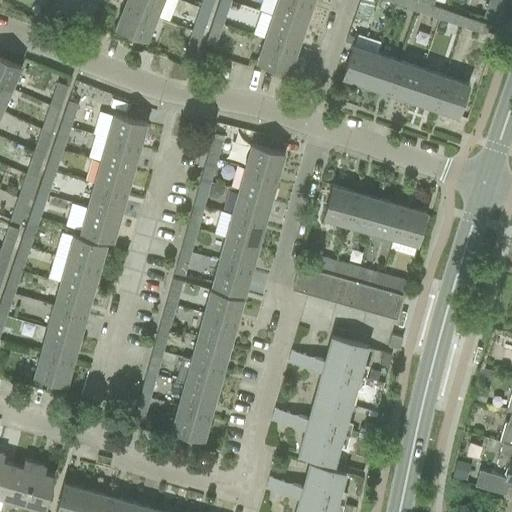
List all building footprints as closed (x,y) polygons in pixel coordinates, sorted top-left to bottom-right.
[(162,0),(125,0),(125,3),(157,15),(162,0)] [(203,0),(200,7),(209,10),(213,0),(203,0)] [(231,1),(229,0),(220,0),(215,15),(225,18),(231,1)] [(303,0),(276,0),(272,15),(304,26),(312,3),(303,0)] [(395,0),(394,3),(397,4),(409,8),(412,9),(414,0),(395,0)] [(499,2),(492,0),(489,0),(484,17),(493,20),(499,2)] [(359,1),(354,16),(368,21),(373,5),(359,1)] [(157,15),(125,3),(116,26),(147,38),(157,15)] [(439,19),(443,9),(425,3),(422,12),(439,19)] [(209,10),(200,7),(194,25),(203,28),(209,10)] [(460,16),(443,9),(439,19),(457,25),(460,16)] [(272,15),(264,37),(297,48),(304,26),(272,15)] [(471,19),(467,28),(486,35),(489,26),(471,19)] [(211,25),(206,43),(215,46),(221,29),(211,25)] [(348,34),(345,42),(353,44),(356,37),(348,34)] [(194,56),(195,53),(200,38),(191,35),(185,53),(194,56)] [(297,48),(264,37),(256,61),(289,72),(297,48)] [(377,53),(358,46),(354,44),(343,76),(366,84),(377,53)] [(400,60),(377,53),(366,84),(389,92),(400,60)] [(0,84),(11,89),(21,66),(0,56),(0,84)] [(422,68),(400,60),(389,92),(411,100),(422,68)] [(422,68),(411,100),(434,108),(445,76),(422,68)] [(445,76),(434,108),(457,116),(468,84),(445,76)] [(62,103),(68,84),(57,81),(51,100),(62,103)] [(11,89),(0,84),(0,110),(1,111),(11,89)] [(102,110),(95,134),(139,146),(146,122),(133,118),(137,107),(106,95),(102,110)] [(78,104),(68,100),(62,118),(72,121),(78,104)] [(43,128),(52,131),(57,113),(49,110),(43,128)] [(52,131),(43,128),(37,146),(46,149),(52,131)] [(52,147),(62,150),(68,132),(58,129),(52,147)] [(223,136),(214,133),(209,151),(218,154),(223,136)] [(139,146),(95,134),(88,157),(100,160),(133,169),(139,146)] [(251,143),(245,167),(277,177),(284,152),(251,143)] [(62,150),(52,147),(46,164),(56,167),(62,150)] [(27,174),(36,177),(42,160),(33,156),(27,174)] [(100,160),(94,183),(126,192),(133,169),(100,160)] [(206,161),(201,179),(210,182),(215,164),(206,161)] [(245,167),(238,190),(271,199),(277,177),(245,167)] [(36,177),(27,174),(21,192),(30,195),(36,177)] [(44,174),(38,192),(47,195),(53,178),(44,174)] [(210,182),(201,179),(196,198),(205,200),(210,182)] [(94,183),(87,206),(120,215),(126,192),(94,183)] [(211,184),(208,196),(215,198),(222,194),(224,187),(211,184)] [(347,224),(356,191),(332,185),(323,217),(347,224)] [(271,199),(238,190),(232,213),(264,222),(271,199)] [(356,191),(347,224),(370,230),(379,198),(356,191)] [(47,195),(38,192),(32,210),(41,213),(47,195)] [(402,204),(379,198),(370,230),(393,237),(402,204)] [(11,220),(20,224),(27,206),(18,202),(11,220)] [(402,204),(393,237),(417,244),(426,211),(402,204)] [(120,215),(87,206),(81,230),(113,239),(120,215)] [(193,207),(188,225),(197,228),(202,210),(193,207)] [(264,222),(232,213),(225,236),(258,245),(264,222)] [(21,239),(31,242),(37,224),(27,221),(21,239)] [(197,228),(188,225),(183,244),(192,246),(197,228)] [(3,244),(13,248),(19,229),(9,226),(3,244)] [(66,259),(99,268),(106,244),(72,234),(66,259)] [(225,236),(219,259),(251,268),(258,245),(225,236)] [(18,250),(12,268),(21,271),(27,253),(18,250)] [(313,253),(310,264),(322,267),(325,256),(313,253)] [(184,275),(189,257),(180,254),(174,273),(184,275)] [(0,274),(3,276),(9,259),(0,255),(0,274)] [(99,268),(66,259),(59,282),(93,291),(99,268)] [(251,268),(219,259),(212,283),(245,293),(251,268)] [(357,277),(360,267),(348,263),(345,274),(357,277)] [(304,293),(311,270),(299,267),(292,289),(304,293)] [(360,267),(357,277),(368,280),(371,270),(360,267)] [(21,271),(12,268),(6,285),(15,289),(21,271)] [(311,270),(304,293),(315,296),(322,273),(311,270)] [(333,277),(322,273),(315,296),(327,299),(333,277)] [(345,280),(333,277),(327,299),(338,303),(345,280)] [(395,277),(392,287),(404,291),(407,280),(395,277)] [(182,281),(173,278),(168,297),(177,300),(182,281)] [(345,280),(338,303),(349,306),(356,283),(345,280)] [(93,291),(59,282),(53,304),(86,314),(93,291)] [(356,283),(349,306),(361,309),(367,286),(356,283)] [(367,286),(361,309),(372,312),(378,290),(367,286)] [(210,289),(204,313),(236,322),(243,298),(210,289)] [(378,290),(372,312),(383,316),(390,293),(378,290)] [(390,293),(383,316),(396,319),(402,296),(390,293)] [(2,295),(0,299),(0,313),(6,316),(12,298),(2,295)] [(86,314),(53,304),(47,327),(80,336),(86,314)] [(165,307),(160,325),(169,328),(174,310),(165,307)] [(204,313),(197,336),(230,345),(236,322),(204,313)] [(169,328),(160,325),(155,343),(164,346),(169,328)] [(80,336),(47,327),(41,350),(74,359),(80,336)] [(391,334),(388,346),(400,349),(403,338),(391,334)] [(197,336),(191,359),(223,368),(230,345),(197,336)] [(368,365),(362,363),(367,346),(331,336),(325,360),(315,357),(312,368),(321,371),(315,394),(351,405),(355,388),(361,390),(368,365)] [(74,359),(41,350),(34,374),(67,383),(74,359)] [(295,364),(298,353),(291,350),(288,362),(295,364)] [(381,351),(378,364),(387,366),(390,353),(381,351)] [(152,353),(147,371),(156,374),(161,356),(152,353)] [(306,355),(298,353),(295,364),(303,366),(306,355)] [(175,379),(175,380),(184,383),(184,381),(217,391),(223,368),(191,359),(182,356),(175,379)] [(370,369),(367,378),(374,380),(377,381),(379,371),(370,369)] [(156,374),(147,371),(142,389),(151,392),(156,374)] [(184,383),(178,405),(211,414),(217,391),(184,381),(184,383)] [(475,387),(472,398),(485,402),(488,391),(475,387)] [(299,415),(296,427),(305,429),(298,453),(334,463),(339,447),(339,446),(341,440),(347,441),(349,434),(350,429),(344,427),(346,421),(351,405),(315,394),(308,418),(299,415)] [(133,418),(143,421),(148,403),(139,400),(133,418)] [(211,414),(178,405),(171,429),(204,438),(211,414)] [(279,422),(282,411),(274,409),(271,419),(279,422)] [(282,411),(279,422),(286,424),(289,413),(282,411)] [(359,427),(356,437),(368,440),(371,431),(359,427)] [(358,439),(355,452),(366,455),(369,442),(358,439)] [(496,463),(507,467),(504,477),(479,470),(474,485),(505,494),(508,486),(511,486),(511,444),(503,442),(496,463)] [(0,452),(0,496),(3,498),(13,463),(3,461),(5,454),(0,452)] [(23,466),(13,463),(3,498),(24,503),(35,462),(25,459),(23,466)] [(456,460),(451,477),(465,481),(470,464),(456,460)] [(35,462),(24,503),(45,510),(55,475),(45,472),(47,465),(35,462)] [(347,492),(340,490),(345,472),(310,462),(303,486),(293,483),(290,495),(300,497),(295,511),(341,511),(342,510),(344,504),(347,492)] [(273,490),(277,479),(270,477),(266,488),(273,490)] [(277,479),(273,490),(281,492),(284,481),(277,479)] [(81,511),(88,489),(64,482),(56,511),(81,511)] [(81,511),(106,511),(111,495),(88,489),(81,511)] [(106,511),(131,511),(134,502),(111,495),(106,511)] [(134,502),(131,511),(156,511),(157,508),(134,502)]
